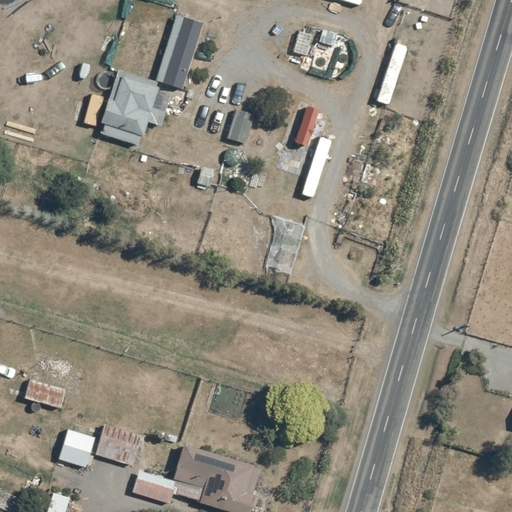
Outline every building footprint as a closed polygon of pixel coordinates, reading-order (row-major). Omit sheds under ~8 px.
[(201,19),(175,11),(156,78),(182,85),(201,19)] [(157,81),(116,67),(96,130),(137,143),(145,119),(160,124),(165,109),(150,104),(157,81)] [(188,93),(170,87),(165,103),(183,109),(188,93)] [(251,113),(236,108),(227,137),(242,141),(251,113)] [(65,386),(28,375),(22,394),(59,405),(65,386)] [(141,430),(103,418),(93,451),(131,463),(141,430)] [(93,434),(65,425),(56,455),(84,464),(93,434)] [(258,461),(185,440),(173,479),(137,468),(130,490),(168,502),(172,491),(241,511),(244,511),(255,478),(253,477),(258,461)] [(63,511),(69,495),(51,489),(44,511),(63,511)]
